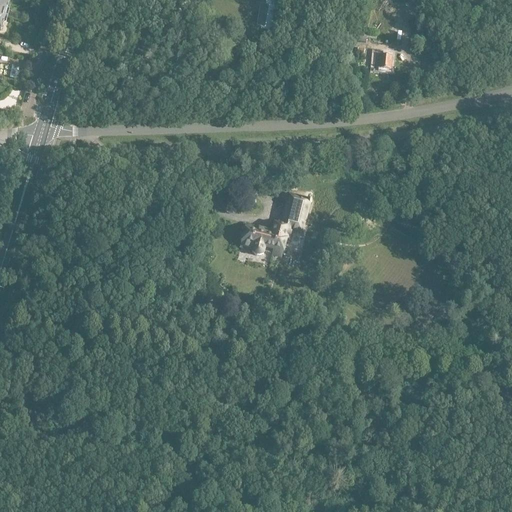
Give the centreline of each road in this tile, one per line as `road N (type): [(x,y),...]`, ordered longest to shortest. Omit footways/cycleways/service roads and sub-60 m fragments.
road 1 (secondary): [(0,273),(42,129)]
road 2 (residential): [(47,113),(29,109),(63,0)]
